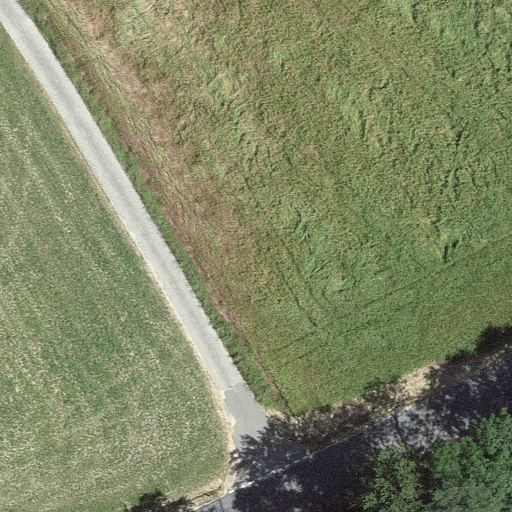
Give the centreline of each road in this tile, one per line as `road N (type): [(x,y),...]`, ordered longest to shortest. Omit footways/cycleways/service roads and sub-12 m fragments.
road 1 (track): [(8,0),(230,378),(283,500)]
road 2 (tertiary): [(511,392),(252,511)]
